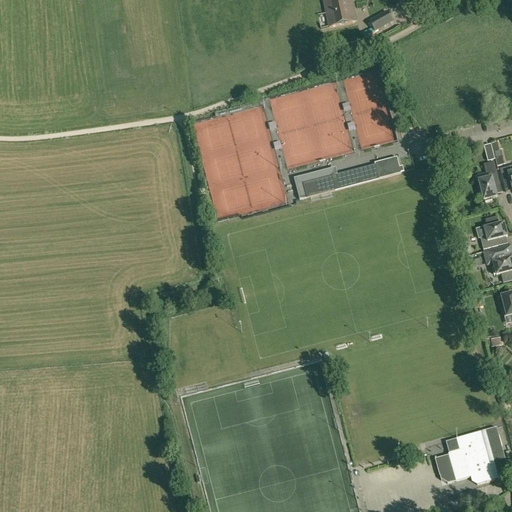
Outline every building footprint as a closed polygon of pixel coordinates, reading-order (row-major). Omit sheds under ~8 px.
[(329,0),(333,12),(326,14),(330,28),(358,21),(352,0),(329,0)] [(370,23),(375,32),(392,22),(387,13),(370,23)] [(485,148),(488,162),(495,161),(492,146),(485,148)] [(375,164),(376,166),(379,181),(402,175),(397,159),(375,164)] [(494,187),(500,186),(494,163),(483,166),(487,180),(478,182),(479,187),(477,187),(479,195),(482,195),(483,202),(484,202),(485,204),(492,202),(491,200),(497,198),(494,187)] [(335,192),(379,181),(376,166),(331,178),(335,192)] [(511,167),(500,170),(503,185),(510,183),(511,190),(511,167)] [(308,200),(335,192),(331,178),(304,186),(308,200)] [(483,251),(497,248),(496,241),(507,238),(503,225),(499,226),(497,218),(485,221),(487,229),(484,230),(486,238),(480,240),(483,251)] [(483,253),(485,262),(492,260),(493,263),(492,263),(493,266),(494,269),(492,269),(494,276),(496,276),(496,277),(501,275),(503,284),(511,282),(511,258),(504,260),(503,257),(506,256),(504,248),(483,253)] [(511,319),(511,294),(501,298),(504,308),(501,308),(504,319),(511,317),(511,320),(511,319)] [(491,339),(491,348),(501,348),(501,339),(491,339)] [(496,430),(484,433),(497,482),(508,479),(496,430)] [(476,487),(493,483),(481,434),(455,441),(458,453),(462,452),(469,479),(470,478),(474,480),(476,487)] [(469,479),(462,452),(458,453),(447,456),(448,457),(434,461),(440,482),(445,485),(446,486),(469,479)]
